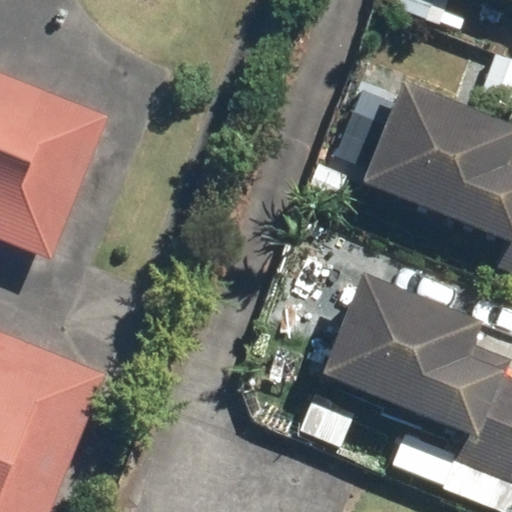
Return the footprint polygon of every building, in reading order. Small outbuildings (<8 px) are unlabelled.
[(511,0),(473,0),(511,16),(511,0)] [(511,109),(511,50),(491,43),(471,100),(511,114),(511,109)] [(81,119),(0,86),(0,273),(15,280),(81,119)] [(511,180),(493,173),(507,138),(389,90),(364,151),(366,151),(350,189),(500,251),(490,275),(511,284),(511,180)] [(476,377),(450,366),(464,329),(350,287),(338,317),(310,382),(450,442),(441,463),(511,491),(511,383),(479,370),(476,377)] [(55,511),(102,397),(0,356),(0,511),(55,511)]
